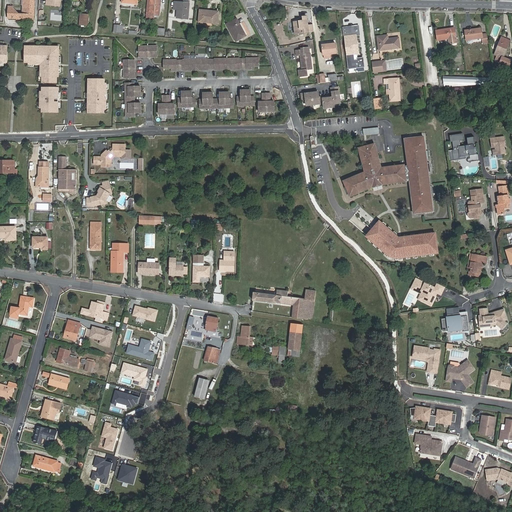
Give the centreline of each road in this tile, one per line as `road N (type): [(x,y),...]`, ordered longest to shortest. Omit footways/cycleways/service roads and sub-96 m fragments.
road 1 (tertiary): [(308,0),(507,5)]
road 2 (residential): [(123,445),(131,418),(157,405),(183,300)]
road 3 (residential): [(0,136),(149,128)]
road 4 (residential): [(60,280),(18,423)]
road 5 (residential): [(149,128),(298,127)]
road 6 (residential): [(283,81),(149,85)]
road 7 (residential): [(226,355),(247,370),(306,377),(322,331)]
road 8 (residential): [(60,280),(183,300)]
